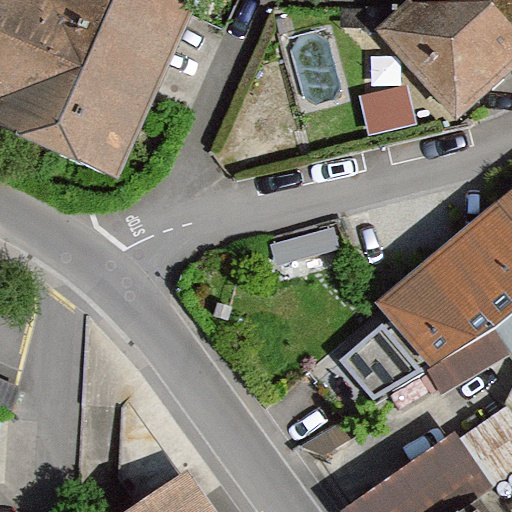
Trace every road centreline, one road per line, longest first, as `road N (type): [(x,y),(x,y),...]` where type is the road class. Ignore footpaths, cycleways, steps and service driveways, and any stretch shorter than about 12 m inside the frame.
road 1 (residential): [(450,0),(260,1),(172,225)]
road 2 (residential): [(511,142),(287,207),(172,225)]
road 3 (tertiary): [(100,269),(149,317),(289,511)]
road 4 (residential): [(73,249),(57,511)]
